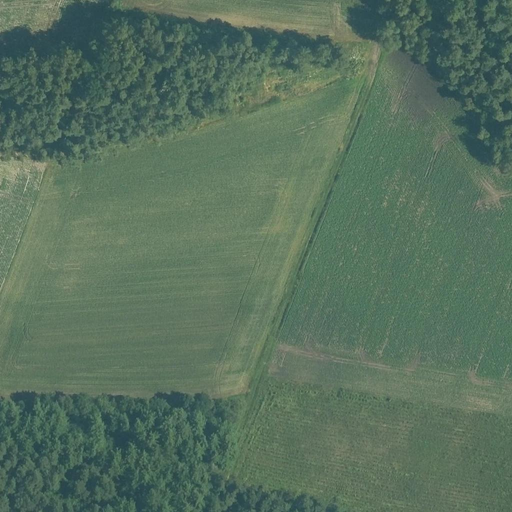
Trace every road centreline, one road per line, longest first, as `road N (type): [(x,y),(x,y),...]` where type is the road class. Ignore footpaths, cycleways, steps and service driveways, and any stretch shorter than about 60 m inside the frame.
road 1 (track): [(204,511),(392,0)]
road 2 (track): [(0,406),(237,421)]
